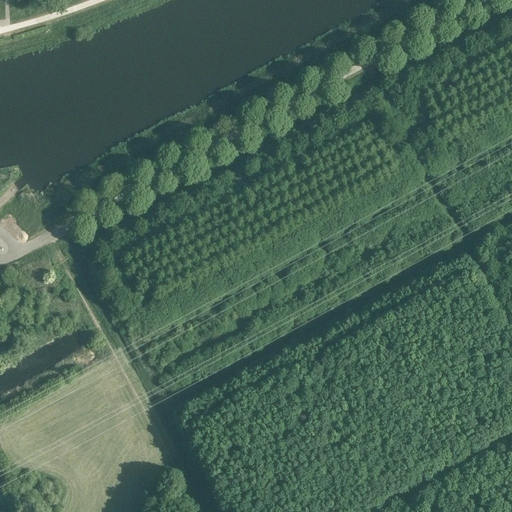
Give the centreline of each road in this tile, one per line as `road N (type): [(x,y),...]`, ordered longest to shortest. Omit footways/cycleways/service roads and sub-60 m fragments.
road 1 (unclassified): [(484,0),(22,251)]
road 2 (unknown): [(511,214),(471,243),(511,326)]
